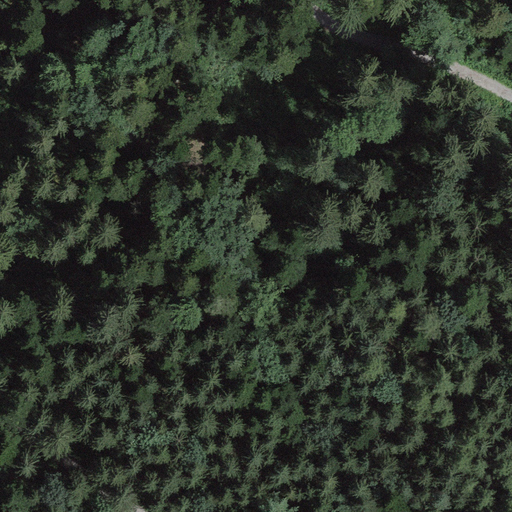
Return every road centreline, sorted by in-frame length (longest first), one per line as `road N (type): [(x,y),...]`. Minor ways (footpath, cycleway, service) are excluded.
road 1 (track): [(511,97),(346,29),(301,0)]
road 2 (track): [(0,382),(64,430),(144,511)]
